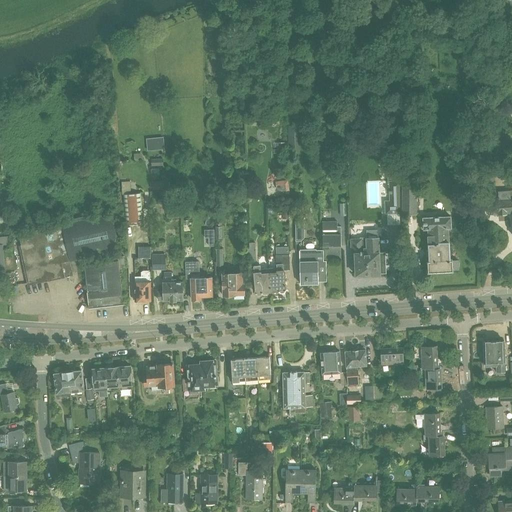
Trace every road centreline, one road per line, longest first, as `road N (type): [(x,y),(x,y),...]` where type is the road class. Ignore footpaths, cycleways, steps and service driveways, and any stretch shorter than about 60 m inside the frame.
road 1 (residential): [(43,358),(460,319)]
road 2 (primary): [(511,302),(134,331)]
road 3 (residential): [(469,511),(460,319)]
road 4 (residential): [(61,511),(42,435),(43,358)]
road 5 (primary): [(0,339),(83,341),(134,331)]
road 6 (primary): [(134,331),(0,323)]
